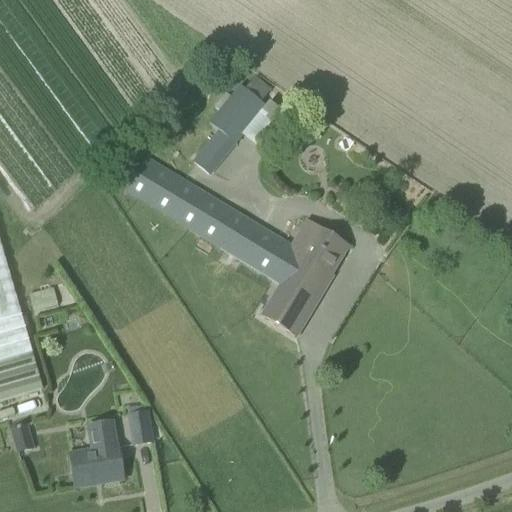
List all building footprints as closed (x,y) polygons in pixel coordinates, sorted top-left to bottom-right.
[(239,89),(219,113),(207,127),(216,134),(191,164),(208,178),(233,148),(234,149),(265,112),(239,89)] [(239,262),(268,280),(278,286),(260,318),(295,339),(331,279),(330,278),(347,249),(315,229),(300,254),(260,229),(144,161),(124,194),(239,262)] [(0,321),(19,316),(0,248),(0,321)] [(19,316),(0,321),(0,404),(41,392),(19,316)] [(132,447),(150,445),(145,417),(127,420),(132,447)] [(11,436),(29,431),(28,425),(10,430),(11,436)] [(103,486),(121,483),(117,449),(115,449),(111,425),(87,429),(91,454),(68,457),(73,487),(102,482),(103,486)]
